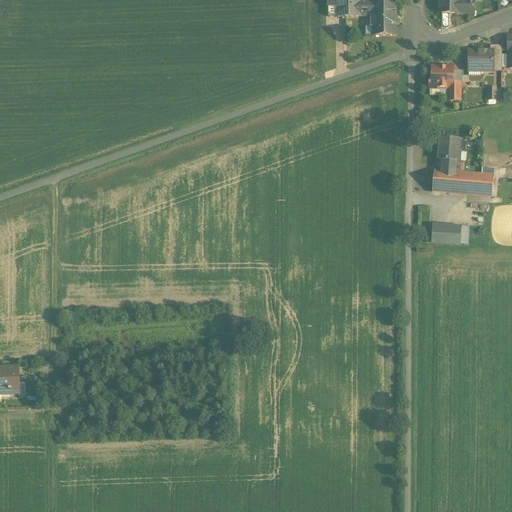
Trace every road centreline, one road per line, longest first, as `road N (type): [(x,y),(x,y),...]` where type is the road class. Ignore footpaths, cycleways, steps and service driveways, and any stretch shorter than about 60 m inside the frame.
road 1 (residential): [(407,511),(412,51)]
road 2 (residential): [(412,51),(0,198)]
road 3 (track): [(51,180),(52,408)]
